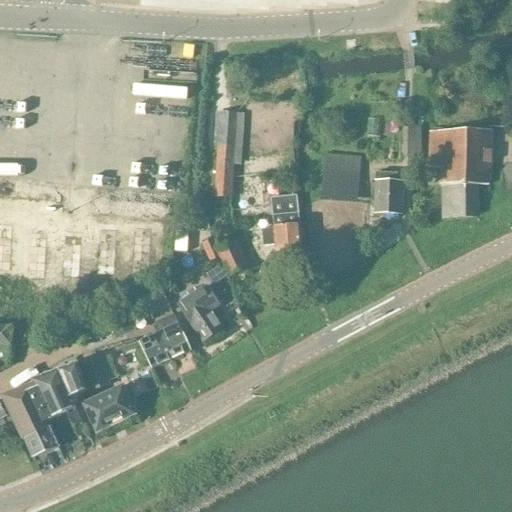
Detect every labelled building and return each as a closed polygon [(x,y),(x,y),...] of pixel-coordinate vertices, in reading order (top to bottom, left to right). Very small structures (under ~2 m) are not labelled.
[(232,197),(235,129),(236,115),(216,114),(216,128),(215,146),(218,147),(215,197),(232,197)] [(421,126),(408,127),(408,167),(422,166),(421,126)] [(429,168),(429,186),(440,187),(444,187),(444,219),(477,216),(477,186),(489,186),(492,132),(431,133),(429,168)] [(325,170),(323,199),(357,202),(360,173),(325,170)] [(377,173),(375,214),(402,215),(403,185),(396,184),(396,174),(377,173)] [(274,228),(274,230),(261,231),(263,247),(276,246),(277,261),(303,259),(300,225),(299,206),(298,197),(293,198),(286,198),(271,200),(271,209),(273,228),(274,228)] [(214,267),(223,263),(217,251),(213,241),(204,245),(214,267)] [(217,251),(223,263),(228,276),(247,267),(236,242),(217,251)] [(203,342),(222,330),(211,312),(219,307),(207,287),(197,294),(194,289),(188,294),(190,298),(179,306),(203,342)] [(145,312),(146,312),(166,303),(161,291),(142,300),(140,301),(145,312)] [(77,324),(78,309),(61,308),(60,322),(77,324)] [(160,334),(172,360),(191,351),(174,316),(156,324),(161,334),(160,334)] [(0,325),(0,344),(9,345),(11,327),(0,325)] [(153,369),(172,360),(160,334),(141,343),(153,369)] [(102,357),(82,364),(91,393),(111,386),(102,357)] [(34,387),(32,388),(48,423),(77,410),(74,404),(79,395),(87,392),(77,365),(32,382),(34,387)] [(32,388),(3,399),(4,401),(14,424),(15,424),(23,441),(25,440),(34,459),(59,449),(48,423),(32,388)] [(123,389),(84,407),(97,433),(135,415),(123,389)] [(4,401),(0,402),(0,421),(4,420),(8,427),(14,424),(4,401)]
